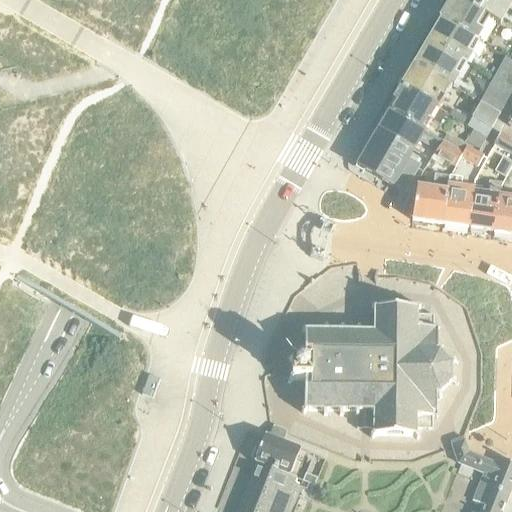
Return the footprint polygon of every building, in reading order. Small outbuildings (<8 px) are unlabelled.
[(511,0),(456,0),(455,1),(488,20),(499,26),(511,4),(511,0)] [(475,42),(488,20),(455,1),(443,22),(475,42)] [(484,47),(475,42),(443,22),(429,45),(464,66),(475,48),(481,52),(484,47)] [(451,88),(464,66),(429,45),(417,67),(448,86),(451,88)] [(511,62),(504,58),(490,81),(509,92),(511,86),(511,62)] [(435,108),(448,86),(417,67),(415,66),(402,89),(435,108)] [(502,104),(509,92),(490,81),(477,103),(478,103),(477,103),(497,115),(503,104),(502,104)] [(397,105),(393,113),(422,131),(435,108),(402,89),(401,91),(394,103),(397,105)] [(153,113),(144,103),(145,107),(145,114),(147,117),(149,119),(149,121),(149,123),(149,126),(147,128),(146,129),(145,130),(147,137),(145,138),(143,140),(141,141),(139,144),(138,147),(137,150),(138,154),(121,162),(132,185),(168,168),(172,169),(175,171),(177,174),(180,177),(181,181),(187,193),(191,198),(189,190),(187,180),(183,168),(179,157),(176,152),(173,145),(167,135),(160,123),(153,113)] [(448,116),(456,121),(483,137),(497,115),(477,103),(468,119),(451,110),(448,116)] [(422,132),(422,131),(391,112),(366,154),(371,157),(362,171),(390,187),(392,184),(404,191),(417,170),(405,163),(422,132)] [(466,137),(464,142),(476,149),(483,137),(456,121),(453,126),(464,132),(462,135),(466,137)] [(492,146),(511,156),(511,140),(499,134),(492,146)] [(458,153),(463,145),(448,135),(442,143),(458,153)] [(430,160),(442,143),(433,138),(421,154),(430,160)] [(442,143),(430,160),(440,167),(443,163),(454,169),(460,159),(467,148),(463,145),(458,153),(442,143)] [(467,148),(460,159),(476,168),(483,156),(467,148)] [(412,217),(412,221),(442,226),(449,177),(433,175),(431,189),(417,188),(414,207),(411,207),(409,217),(412,217)] [(461,179),(449,177),(442,226),(466,229),(472,186),(460,185),(461,179)] [(472,186),(466,229),(491,233),(497,195),(499,183),(487,182),(486,188),(472,186)] [(511,197),(497,195),(491,233),(511,235),(511,197)] [(442,398),(439,393),(449,384),(456,387),(458,383),(451,380),(451,366),(458,364),(456,360),(450,363),(440,353),(442,348),(439,346),(437,351),(436,351),(437,330),(439,328),(437,327),(435,328),(433,328),(433,316),(417,316),(417,311),(420,308),(418,306),(414,309),(376,309),(373,306),(370,308),(373,311),(373,315),(358,315),(357,316),(357,328),(356,328),(356,333),(343,333),(343,328),(340,328),(340,332),(327,332),(327,328),(324,328),(324,332),(306,332),(303,329),(301,332),(304,334),(304,354),(306,354),(306,363),(293,363),(289,358),(287,361),(291,365),(291,379),(286,383),(288,385),(292,381),(304,382),(303,412),(323,412),(323,416),(326,416),(326,412),(339,412),(339,416),(342,416),(342,412),(355,412),(355,417),(356,417),(356,429),(357,430),(373,430),(372,434),(369,437),(371,439),(375,436),(413,437),(416,440),(418,438),(415,435),(415,429),(432,430),(432,417),(434,417),(435,419),(438,417),(436,415),(436,395),(438,400),(442,398)] [(142,397),(158,403),(165,384),(148,378),(142,397)] [(275,427),(271,429),(267,438),(282,444),(287,432),(275,427)] [(256,464),(288,476),(294,479),(300,465),(294,463),(299,451),(282,444),(268,438),(267,438),(264,437),(254,463),(256,464)] [(450,443),(451,447),(452,451),(454,455),(466,451),(465,447),(462,438),(450,443)] [(457,464),(459,465),(482,475),(478,485),(508,497),(511,485),(511,464),(501,460),(498,466),(468,454),(466,451),(454,455),(457,464)] [(294,480),(294,479),(288,476),(256,464),(236,511),(287,511),(294,496),(289,494),(295,480),(294,480)] [(301,483),(312,487),(315,479),(304,475),(301,483)] [(481,505),(478,511),(501,511),(508,497),(478,485),(471,502),(481,505)]
